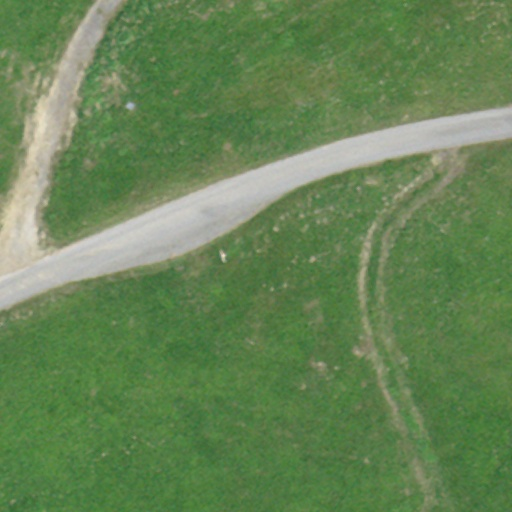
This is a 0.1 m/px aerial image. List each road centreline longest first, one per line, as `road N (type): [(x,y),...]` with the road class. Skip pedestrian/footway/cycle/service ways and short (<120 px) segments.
road 1 (track): [(0,291),(167,217),(370,144),(511,120)]
road 2 (track): [(107,0),(66,67),(13,258),(22,281)]
